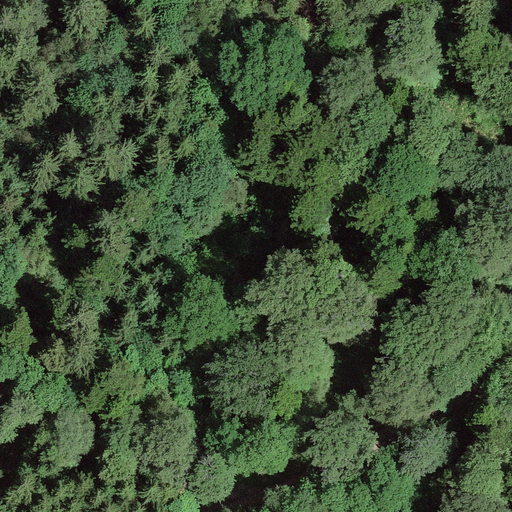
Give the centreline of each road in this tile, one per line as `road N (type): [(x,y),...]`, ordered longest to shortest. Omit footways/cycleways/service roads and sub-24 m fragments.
road 1 (track): [(198,511),(202,441),(224,397),(308,304),(349,230),(362,184),(334,93),(269,0)]
road 2 (track): [(227,511),(327,469),(448,398),(511,348)]
